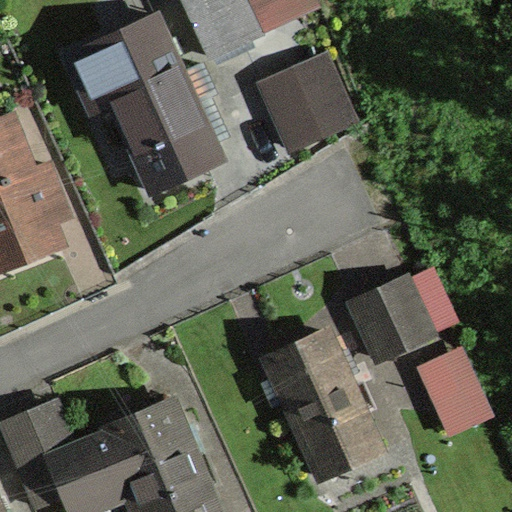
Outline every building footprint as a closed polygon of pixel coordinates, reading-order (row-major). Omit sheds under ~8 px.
[(186,0),(191,9),(209,0),(241,0),(258,34),(310,9),(305,0),(186,0)] [(213,56),(258,34),(241,0),(209,0),(191,9),(213,56)] [(157,15),(68,54),(94,111),(112,103),(152,191),(222,159),(157,15)] [(327,60),(266,87),(292,147),(334,129),(329,118),(348,110),(327,60)] [(16,128),(0,134),(0,267),(62,244),(47,204),(61,198),(47,163),(32,169),(16,128)] [(354,303),(378,357),(434,333),(410,278),(354,303)] [(383,448),(329,330),(269,357),(323,475),(383,448)] [(424,366),(451,432),(475,420),(443,356),(424,366)] [(40,437),(49,458),(78,445),(57,398),(2,422),(14,449),(40,437)] [(137,511),(219,511),(172,400),(102,429),(104,434),(78,445),(49,458),(64,493),(71,510),(126,487),(137,511)] [(37,505),(64,493),(49,458),(40,437),(14,449),(37,505)]
